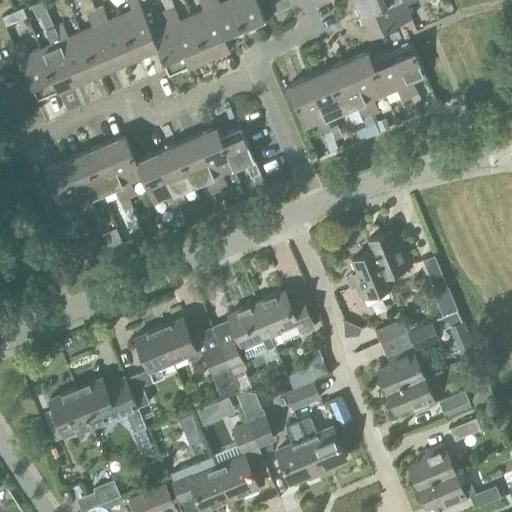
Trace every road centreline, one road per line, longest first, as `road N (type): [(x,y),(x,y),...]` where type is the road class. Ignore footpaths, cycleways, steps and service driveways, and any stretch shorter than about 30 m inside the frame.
road 1 (residential): [(398,511),(337,362),(341,326),(290,216)]
road 2 (residential): [(290,216),(0,340)]
road 3 (residential): [(260,72),(144,120),(116,103),(15,140),(0,120)]
road 4 (residential): [(511,153),(394,177),(315,205)]
road 5 (residential): [(315,205),(260,72)]
